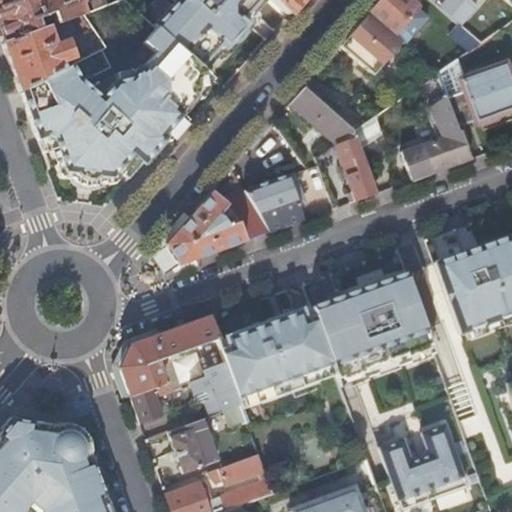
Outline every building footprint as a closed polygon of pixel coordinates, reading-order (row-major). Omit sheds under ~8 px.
[(0,0),(0,40),(1,43),(37,29),(33,19),(38,17),(49,13),(53,23),(72,15),(79,12),(74,0),(0,0)] [(248,8),(255,0),(171,0),(174,1),(152,26),(155,28),(193,61),(198,66),(218,43),(224,48),(247,21),(242,16),(248,8)] [(269,0),(286,14),(298,0),(269,0)] [(415,6),(408,0),(377,0),(368,11),(394,34),(407,19),(405,18),(415,6)] [(394,34),(368,11),(337,46),(371,76),(402,41),(394,34)] [(88,26),(79,12),(72,15),(78,30),(88,26)] [(459,27),(479,45),(494,34),(471,13),(459,27)] [(33,19),(37,29),(42,27),(38,17),(33,19)] [(469,51),(479,45),(459,27),(457,25),(453,21),(445,31),(469,51)] [(1,43),(18,92),(58,71),(55,63),(60,61),(61,60),(62,59),(63,58),(64,57),(65,56),(65,54),(65,53),(65,51),(64,50),(63,49),(63,48),(62,47),(60,46),(59,45),(58,45),(56,45),(55,45),(53,46),(50,48),(42,27),(37,29),(1,43)] [(58,71),(18,92),(35,140),(37,139),(42,152),(48,168),(55,165),(59,177),(71,179),(73,181),(77,183),(80,185),(83,186),(87,187),(91,187),(95,186),(101,183),(113,184),(135,159),(142,165),(166,137),(163,134),(183,113),(180,111),(195,94),(200,98),(206,92),(206,86),(212,78),(155,28),(142,42),(154,52),(140,68),(136,65),(125,77),(113,80),(98,96),(77,78),(69,65),(58,71)] [(447,98),(457,127),(474,120),(475,122),(477,121),(478,124),(482,125),(495,120),(498,117),(497,114),(511,108),(511,86),(505,67),(504,64),(460,80),(464,92),(447,98)] [(438,73),(416,88),(424,110),(424,111),(446,96),(438,73)] [(355,138),(352,131),(340,120),(302,87),(287,104),(333,146),(355,138)] [(352,131),(372,118),(361,105),(340,120),(352,131)] [(382,139),(373,117),(372,118),(352,131),(355,138),(361,155),(383,140),(382,139)] [(459,130),(399,152),(410,181),(412,180),(469,159),(459,132),(459,130)] [(355,138),(333,146),(350,191),(346,193),(350,202),(354,201),(375,193),(361,155),(355,138)] [(266,233),(302,220),(296,205),(293,197),(300,194),(292,173),(285,176),(241,192),(266,233)] [(241,192),(237,186),(220,200),(225,204),(233,217),(225,223),(227,226),(237,222),(245,241),(266,233),(241,192)] [(220,200),(210,192),(163,245),(177,266),(245,241),(237,222),(227,226),(225,223),(233,217),(225,204),(220,200)] [(293,197),(296,205),(303,202),(300,194),(293,197)] [(511,251),(507,237),(477,248),(463,253),(433,264),(458,335),(463,333),(483,326),(481,320),(492,316),(494,322),(511,315),(511,251)] [(330,302),(326,303),(351,374),(356,372),(429,345),(420,319),(417,310),(404,274),(337,299),(330,302)] [(333,374),(335,380),(351,374),(326,303),(309,309),(310,310),(329,364),(333,374)] [(329,364),(310,310),(293,315),(276,321),(264,326),(225,339),(229,350),(219,353),(223,362),(235,397),(255,390),(258,401),(313,381),(309,371),(313,370),(329,364)] [(481,320),(483,326),(494,322),(492,316),(481,320)] [(215,340),(207,319),(130,347),(119,369),(129,398),(151,390),(154,399),(155,398),(181,389),(170,360),(184,355),(183,351),(215,340)] [(229,350),(225,339),(216,343),(219,353),(229,350)] [(223,362),(201,370),(204,377),(188,382),(193,396),(209,390),(212,399),(204,402),(209,417),(224,412),(238,406),(235,397),(223,362)] [(309,371),(313,381),(333,374),(329,364),(313,370),(309,371)] [(151,390),(129,398),(138,423),(160,415),(161,415),(155,398),(154,399),(151,390)] [(255,390),(235,397),(238,406),(239,407),(258,401),(255,390)] [(230,429),(245,424),(239,407),(238,406),(224,412),(230,429)] [(0,511),(106,511),(89,465),(77,430),(8,420),(0,428),(0,511)] [(203,420),(166,434),(182,474),(218,460),(203,420)] [(401,442),(379,450),(389,479),(467,451),(463,441),(449,446),(442,426),(419,435),(427,457),(409,463),(401,442)] [(389,479),(379,450),(378,450),(389,481),(400,511),(432,499),(464,488),(454,458),(468,453),(467,451),(389,479)] [(224,481),(260,467),(256,456),(217,470),(219,476),(224,481)] [(204,503),(211,501),(204,482),(198,484),(204,503)] [(220,511),(270,494),(267,487),(262,489),(260,483),(211,501),(204,503),(198,484),(165,497),(170,511),(220,511)] [(292,511),(289,511),(288,511),(364,511),(362,505),(359,506),(358,502),(359,501),(354,488),(352,489),(351,486),(291,508),(292,511)]
